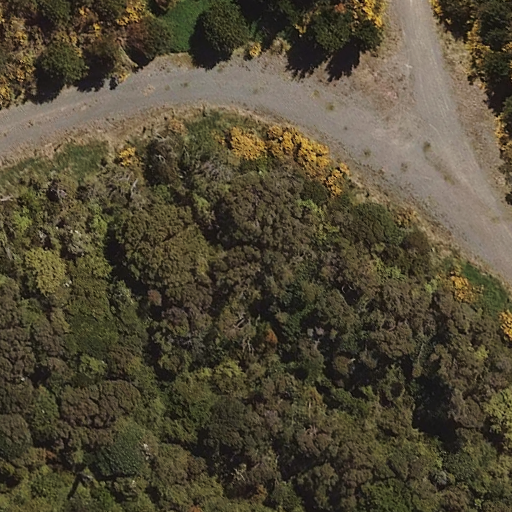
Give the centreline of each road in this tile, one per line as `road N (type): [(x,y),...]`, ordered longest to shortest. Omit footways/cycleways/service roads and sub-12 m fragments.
road 1 (track): [(372,117),(274,112),(96,80),(0,116)]
road 2 (track): [(365,0),(374,156),(511,269)]
